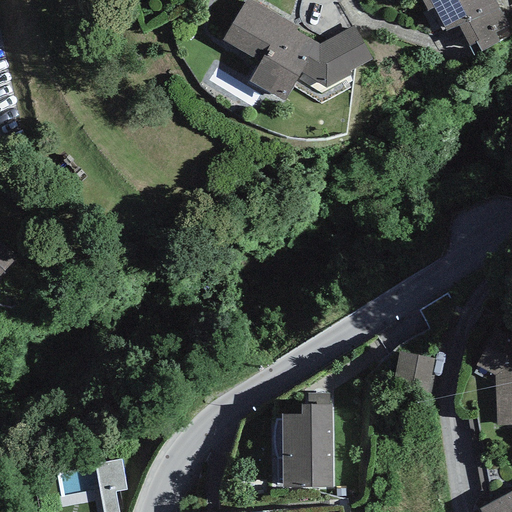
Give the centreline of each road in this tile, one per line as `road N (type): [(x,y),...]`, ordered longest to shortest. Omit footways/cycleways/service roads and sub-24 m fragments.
road 1 (tertiary): [(511,227),(227,409),(175,466),(155,511)]
road 2 (residential): [(460,511),(447,421),(452,368),(470,309),(511,259)]
